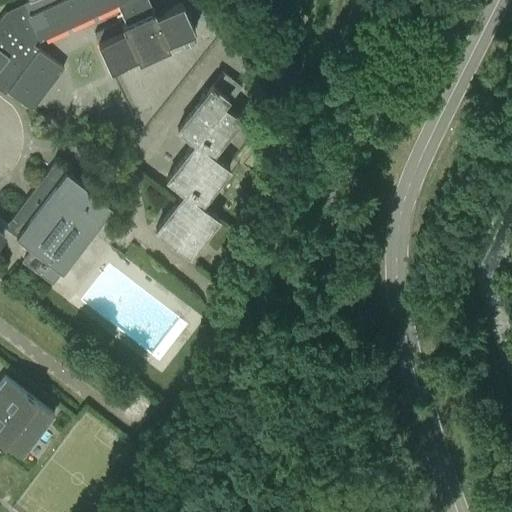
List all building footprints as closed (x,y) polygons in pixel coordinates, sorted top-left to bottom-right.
[(14,16),(13,18),(5,12),(6,10),(4,9),(0,14),(0,81),(0,82),(2,79),(9,84),(6,87),(32,107),(63,65),(31,41),(38,32),(38,34),(38,35),(115,0),(116,0),(126,21),(121,23),(123,28),(97,40),(110,67),(136,55),(138,60),(170,45),(168,41),(194,29),(181,1),(155,13),(149,0),(27,0),(25,1),(25,0),(24,1),(25,3),(14,16)] [(222,70),(212,82),(228,94),(231,97),(241,84),(222,70)] [(200,201),(229,165),(211,151),(240,115),(222,102),(228,94),(212,82),(177,127),(195,141),(166,177),(184,191),(155,227),(188,253),(218,215),(200,201)] [(54,160),(4,225),(32,247),(22,259),(52,282),(111,204),(54,160)] [(0,435),(21,452),(54,410),(4,372),(0,377),(0,435)]
